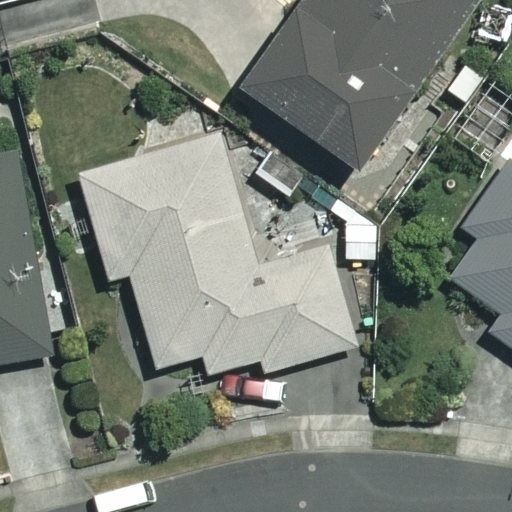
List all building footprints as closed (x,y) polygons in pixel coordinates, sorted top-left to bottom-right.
[(217,104),(280,11),(264,0),(112,0),(97,22),(217,104)] [(493,0),(322,0),(258,96),(375,175),(493,0)] [(267,272),(229,141),(91,181),(121,287),(142,281),(168,374),(214,360),(220,380),(279,363),(282,374),(367,349),(339,251),(267,272)] [(0,371),(63,359),(24,157),(0,161),(0,371)] [(511,178),(469,237),(487,250),(462,284),(508,318),(505,340),(511,345),(511,178)]
